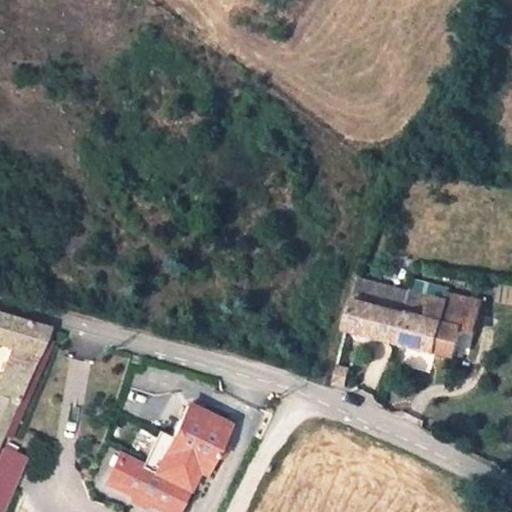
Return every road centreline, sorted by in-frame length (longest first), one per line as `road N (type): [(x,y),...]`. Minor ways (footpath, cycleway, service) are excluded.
road 1 (unclassified): [(511,494),(307,397),(0,306)]
road 2 (unknown): [(277,388),(218,511)]
